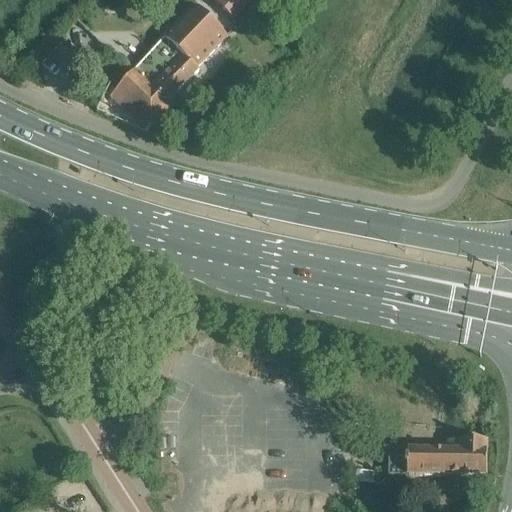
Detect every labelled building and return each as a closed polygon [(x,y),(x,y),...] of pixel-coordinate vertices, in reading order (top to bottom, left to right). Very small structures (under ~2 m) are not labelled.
[(233,22),(251,4),(246,0),(218,0),(215,3),(233,22)] [(197,9),(166,42),(196,70),(227,38),(197,9)] [(116,93),(111,99),(146,134),(152,128),(172,107),(168,103),(199,73),(196,70),(166,42),(116,93)] [(388,453),(388,478),(417,478),(417,489),(420,489),(420,494),(444,495),(444,479),(486,479),(487,444),(448,443),(448,448),(436,447),(436,454),(388,453)] [(397,489),(397,500),(420,500),(420,494),(420,489),(417,489),(397,489)]
